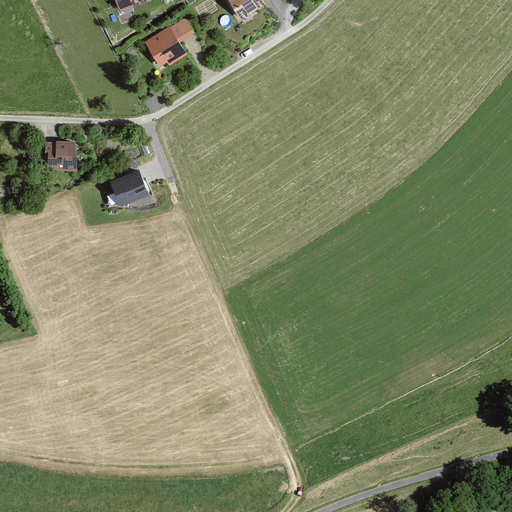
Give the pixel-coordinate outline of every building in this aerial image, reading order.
[(118,0),(123,10),(146,0),(118,0)] [(230,0),(241,16),(264,0),(230,0)] [(170,23),(145,40),(164,68),(191,49),(184,39),(195,31),(185,17),(172,26),(170,23)] [(57,137),(47,137),(47,160),(59,159),(59,165),(80,165),(79,135),(57,135),(57,137)] [(147,195),(139,173),(112,183),(121,206),(147,195)] [(11,177),(0,182),(0,184),(4,193),(15,187),(11,177)]
